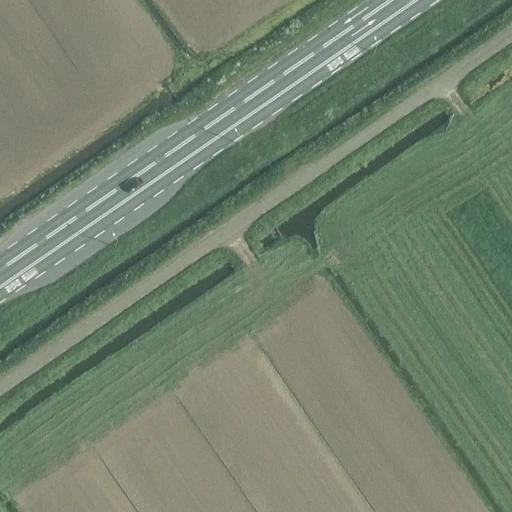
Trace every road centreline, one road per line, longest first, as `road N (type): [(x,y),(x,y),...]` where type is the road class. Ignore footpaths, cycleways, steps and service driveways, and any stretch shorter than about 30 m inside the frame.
road 1 (unclassified): [(0,390),(511,35)]
road 2 (primary): [(0,277),(401,0)]
